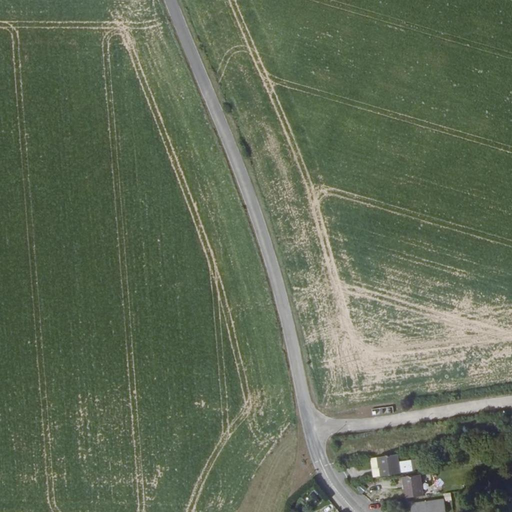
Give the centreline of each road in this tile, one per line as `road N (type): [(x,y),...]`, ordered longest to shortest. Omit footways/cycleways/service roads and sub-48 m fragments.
road 1 (unclassified): [(320,460),(274,270),(171,0)]
road 2 (unknown): [(261,511),(277,466),(313,432),(511,398)]
